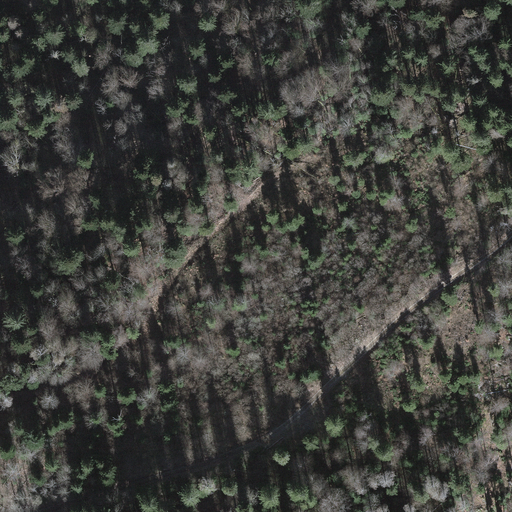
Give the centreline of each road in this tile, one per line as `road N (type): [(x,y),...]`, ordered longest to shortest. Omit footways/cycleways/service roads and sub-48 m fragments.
road 1 (track): [(17,511),(257,437),(511,229)]
road 2 (track): [(0,406),(127,350),(148,327),(169,274),(296,168)]
